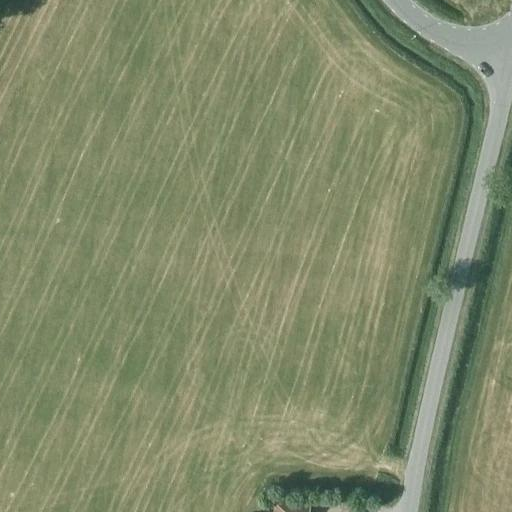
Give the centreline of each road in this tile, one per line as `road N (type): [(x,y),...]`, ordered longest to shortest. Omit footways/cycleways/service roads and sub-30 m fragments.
road 1 (tertiary): [(411,511),(504,71)]
road 2 (tertiary): [(504,71),(399,0)]
